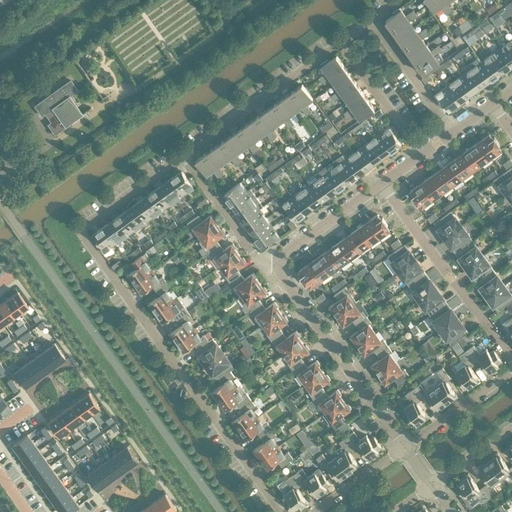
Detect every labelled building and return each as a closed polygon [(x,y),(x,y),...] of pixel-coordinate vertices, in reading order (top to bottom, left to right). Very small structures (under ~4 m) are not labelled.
[(449,12),(440,0),(426,0),(435,11),(441,7),(446,14),(449,12)] [(440,0),(449,12),(452,10),(446,3),(450,0),(440,0)] [(498,11),(501,14),(507,10),(504,6),(498,11)] [(392,29),(415,13),(413,10),(405,15),(399,7),(392,13),(393,14),(386,20),(392,29)] [(501,14),(498,11),(491,15),(494,19),(501,14)] [(398,38),(414,27),(409,21),(417,15),(415,13),(392,29),(398,38)] [(480,23),(482,25),(483,27),(489,22),(487,19),(480,23)] [(472,30),(474,33),(481,28),(478,25),(472,30)] [(405,46),(428,30),(426,27),(418,33),(414,27),(398,38),(405,46)] [(411,55),(426,44),(422,38),(430,33),(428,30),(405,46),(411,55)] [(474,33),(472,30),(465,34),(468,38),(474,33)] [(511,48),(507,42),(498,48),(510,65),(511,63),(511,48)] [(417,64),(440,48),(438,45),(430,50),(426,44),(411,55),(417,64)] [(460,51),(463,55),(469,50),(467,46),(460,51)] [(442,50),(440,48),(417,64),(424,73),(439,62),(434,56),(442,50)] [(510,65),(498,48),(490,55),(501,70),(504,68),(505,69),(510,65)] [(456,59),(463,55),(460,51),(454,56),(456,59)] [(318,78),(320,80),(343,64),(336,55),(329,60),(328,59),(320,64),(326,72),(318,78)] [(501,70),(490,55),(481,61),(493,78),(498,74),(497,73),(501,70)] [(493,78),(481,61),(478,57),(469,63),(472,68),(472,67),(483,83),(486,81),(487,82),(493,78)] [(443,64),(445,67),(452,62),(449,59),(443,64)] [(343,64),(320,80),(322,83),(330,78),(334,84),(349,73),(343,64)] [(445,67),(443,64),(436,68),(439,72),(445,67)] [(483,83),(472,67),(472,68),(463,74),(475,90),(481,86),(480,85),(483,83)] [(349,73),(334,84),(338,90),(331,95),(333,98),(356,82),(349,73)] [(422,78),(425,82),(431,77),(429,73),(422,78)] [(475,90),(463,74),(454,80),(465,95),(469,93),(470,94),(475,90)] [(68,95),(69,94),(76,89),(69,79),(33,105),(40,115),(45,112),(51,120),(47,124),(54,133),(63,126),(81,113),(68,95)] [(102,97),(90,80),(89,81),(102,98),(106,95),(105,95),(102,97)] [(465,95),(454,80),(446,86),(458,103),(463,99),(462,98),(465,95)] [(356,82),(333,98),(335,101),(343,95),(347,101),(362,90),(356,82)] [(293,90),(309,113),(312,111),(306,103),(313,99),(302,84),(293,90)] [(458,103),(446,86),(434,95),(440,103),(442,101),(447,108),(451,106),(452,107),(458,103)] [(309,113),(293,90),(284,96),(295,111),(301,107),(306,115),(309,113)] [(362,90),(347,101),(351,107),(343,113),(345,115),(368,99),(362,90)] [(295,111),(284,96),(275,103),(291,126),(294,123),(289,116),(295,111)] [(368,99),(345,115),(347,118),(355,113),(360,119),(375,108),(368,99)] [(291,126),(275,103),(266,109),(277,124),(283,120),(289,128),(291,126)] [(277,124),(266,109),(257,115),(274,138),(277,136),(271,128),(277,124)] [(380,109),(373,113),(376,117),(383,112),(380,109)] [(274,138),(257,115),(249,121),(260,137),(265,132),(271,140),(274,138)] [(366,118),(360,123),(362,127),(369,122),(366,118)] [(260,137),(249,121),(240,128),(256,151),(259,149),(254,141),(260,137)] [(362,127),(360,123),(353,128),(356,131),(362,127)] [(380,133),(392,150),(398,146),(397,145),(400,142),(395,135),(398,133),(392,125),(380,133)] [(256,151),(240,128),(231,134),(242,149),(248,145),(253,153),(256,151)] [(349,131),(342,136),(345,139),(351,135),(349,131)] [(392,150),(380,133),(371,140),(382,155),(386,153),(387,154),(392,150)] [(483,140),(480,142),(491,157),(501,149),(498,145),(500,144),(494,137),(493,138),(489,133),(483,138),(483,140)] [(242,149),(231,134),(222,140),(239,163),(242,161),(236,153),(242,149)] [(327,138),(326,136),(325,135),(318,140),(321,143),(327,138)] [(338,144),(345,139),(342,136),(336,141),(338,144)] [(239,163),(222,140),(214,147),(224,162),(230,157),(236,165),(239,163)] [(314,148),(321,143),(318,140),(312,144),(314,148)] [(382,155),(371,140),(363,146),(375,163),(380,159),(379,157),(382,155)] [(476,143),(469,148),(481,164),(491,157),(480,142),(477,144),(476,143)] [(303,151),(305,154),(312,150),(309,146),(303,151)] [(375,163),(363,146),(354,152),(365,168),(368,165),(369,167),(375,163)] [(224,162),(214,147),(205,153),(221,176),(224,174),(218,166),(224,162)] [(464,154),(461,156),(471,171),(481,164),(469,148),(463,152),(464,154)] [(365,168),(354,152),(345,159),(357,175),(363,171),(362,170),(365,168)] [(221,176),(205,153),(196,159),(201,167),(199,168),(205,176),(213,170),(218,178),(221,176)] [(298,154),(292,159),(294,162),(301,157),(298,154)] [(357,175),(345,159),(342,154),(333,161),(336,165),(347,180),(351,178),(351,179),(357,175)] [(456,157),(450,162),(462,178),(471,171),(461,156),(457,158),(456,157)] [(288,167),(294,162),(292,159),(285,163),(288,167)] [(444,168),(441,170),(452,185),(462,178),(450,162),(444,166),(444,168)] [(347,180),(336,165),(327,171),(339,188),(345,184),(344,183),(347,180)] [(274,171),(277,175),(283,170),(281,166),(274,171)] [(511,189),(511,168),(511,167),(493,180),(504,195),(507,193),(506,193),(511,189)] [(437,171),(431,176),(442,192),(452,185),(441,170),(438,172),(437,171)] [(489,174),(491,178),(498,173),(495,170),(489,174)] [(185,193),(196,185),(190,177),(188,178),(183,171),(179,174),(178,173),(173,177),(185,193)] [(277,175),(274,171),(268,176),(270,179),(277,175)] [(339,188),(327,171),(319,178),(330,193),(333,191),(334,192),(339,188)] [(259,182),(263,179),(258,173),(255,175),(259,182)] [(491,178),(489,174),(482,179),(485,183),(491,178)] [(425,182),(422,184),(432,199),(442,192),(431,176),(424,180),(425,182)] [(176,200),(185,193),(173,177),(167,181),(168,182),(165,184),(176,200)] [(330,193),(319,178),(310,184),(322,200),(327,197),(326,195),(330,193)] [(271,186),(267,180),(263,183),(268,189),(271,186)] [(247,191),(240,182),(225,193),(228,196),(226,197),(230,203),(247,191)] [(167,206),(176,200),(165,184),(161,186),(161,185),(155,189),(167,206)] [(322,200),(310,184),(301,190),(312,206),(315,203),(316,204),(322,200)] [(419,202),(422,206),(432,199),(422,184),(418,186),(418,185),(411,190),(414,194),(412,196),(417,203),(419,202)] [(272,196),(276,193),(271,186),(268,189),(272,196)] [(477,186),(471,190),(473,194),(480,189),(477,186)] [(236,207),(238,211),(257,197),(250,188),(247,191),(230,203),(234,208),(236,207)] [(158,212),(167,206),(155,189),(149,193),(150,194),(147,197),(158,212)] [(312,206),(301,190),(292,196),(304,213),(310,209),(309,208),(312,206)] [(473,194),(471,190),(464,195),(467,199),(473,194)] [(304,213),(292,196),(283,203),(294,218),(298,216),(299,217),(304,213)] [(149,218),(158,212),(147,197),(144,199),(143,198),(137,202),(149,218)] [(259,208),(263,206),(257,197),(238,211),(240,214),(239,215),(243,220),(259,208)] [(208,202),(206,198),(199,203),(202,207),(208,202)] [(450,202),(452,206),(459,201),(456,198),(450,202)] [(278,208),(282,205),(277,199),(274,201),(278,208)] [(140,225),(149,218),(137,202),(132,206),(133,207),(129,209),(140,225)] [(446,211),(452,206),(450,202),(443,207),(446,211)] [(282,205),(278,208),(283,214),(287,212),(282,205)] [(259,208),(243,220),(247,226),(248,225),(250,228),(266,217),(259,208)] [(132,231),(140,225),(129,209),(126,212),(125,210),(120,214),(132,231)] [(185,213),(188,217),(195,212),(192,209),(185,213)] [(445,237),(462,225),(451,210),(436,221),(443,230),(441,232),(445,237)] [(181,221),(188,217),(185,213),(179,218),(181,221)] [(200,236),(217,223),(214,219),(215,218),(212,213),(203,220),(198,214),(187,222),(192,229),(194,227),(200,236)] [(437,217),(434,213),(428,217),(431,221),(437,217)] [(123,237),(132,231),(120,214),(114,218),(115,220),(112,222),(123,237)] [(381,218),(378,214),(371,219),(372,220),(368,222),(379,237),(389,230),(386,225),(388,224),(382,217),(381,218)] [(266,217),(250,228),(253,231),(252,232),(256,238),(272,226),(266,217)] [(297,226),(292,219),(288,222),(293,229),(297,226)] [(177,225),(175,221),(168,226),(171,229),(177,225)] [(114,244),(123,237),(112,222),(109,224),(108,223),(102,227),(114,244)] [(369,244),(379,237),(368,222),(365,224),(364,223),(358,228),(369,244)] [(217,223),(200,236),(206,244),(199,249),(203,255),(208,252),(220,244),(216,238),(225,232),(222,227),(221,228),(217,223)] [(462,225),(445,237),(449,243),(451,241),(457,251),(472,240),(462,225)] [(272,226),(256,238),(260,243),(261,242),(263,246),(270,241),(272,243),(280,237),(272,226)] [(103,252),(114,244),(102,227),(97,231),(98,232),(94,235),(99,242),(96,244),(103,252)] [(359,251),(369,244),(358,228),(351,233),(352,234),(349,236),(359,251)] [(163,238),(170,233),(167,229),(160,234),(163,238)] [(163,238),(160,234),(154,239),(157,242),(163,238)] [(350,258),(359,251),(349,236),(346,238),(345,237),(338,242),(350,258)] [(146,247),(153,242),(150,238),(144,243),(146,247)] [(394,247),(401,243),(398,239),(391,243),(394,247)] [(472,240),(457,251),(464,260),(462,261),(466,267),(483,254),(472,240)] [(340,265),(350,258),(338,242),(332,247),(333,248),(329,250),(340,265)] [(220,244),(208,252),(213,258),(215,256),(221,265),(238,253),(235,248),(236,247),(233,243),(224,249),(220,244)] [(398,271),(415,258),(411,253),(409,254),(402,245),(387,256),(398,271)] [(133,251),(135,255),(142,250),(139,246),(133,251)] [(330,272),(340,265),(329,250),(326,252),(325,251),(319,256),(330,272)] [(377,254),(379,258),(386,253),(383,250),(377,254)] [(129,259),(135,255),(133,251),(126,256),(129,259)] [(135,282),(152,270),(146,262),(151,259),(146,252),(134,260),(138,266),(127,274),(130,278),(132,277),(135,282)] [(238,253),(221,265),(227,274),(225,275),(229,281),(241,273),(237,268),(246,261),(243,257),(242,258),(238,253)] [(373,263),(379,258),(377,254),(370,259),(373,263)] [(483,254),(466,267),(470,272),(471,271),(478,280),(493,269),(483,254)] [(321,279),(330,272),(319,256),(312,261),(313,262),(310,264),(321,279)] [(415,258),(398,271),(409,285),(424,274),(417,265),(419,264),(415,258)] [(122,264),(119,260),(112,265),(115,269),(122,264)] [(310,286),(321,279),(310,264),(307,266),(306,265),(299,270),(302,275),(300,276),(305,283),(307,282),(310,286)] [(365,266),(359,271),(361,274),(368,270),(365,266)] [(493,269),(478,280),(485,289),(483,290),(487,296),(504,283),(493,269)] [(156,290),(167,282),(162,275),(158,278),(152,270),(135,282),(139,287),(137,288),(140,293),(152,284),(156,290)] [(355,279),(357,278),(361,274),(359,271),(352,275),(355,279)] [(241,273),(229,281),(234,287),(236,286),(242,294),(259,282),(256,277),(257,276),(254,272),(244,278),(241,273)] [(424,274),(409,285),(419,300),(436,288),(432,282),(430,284),(424,274)] [(338,282),(340,286),(347,281),(344,278),(338,282)] [(156,312),(173,299),(167,291),(172,288),(167,282),(156,290),(159,295),(148,303),(151,308),(153,307),(156,312)] [(267,290),(264,286),(263,287),(259,282),(242,294),(238,297),(244,305),(242,307),(246,313),(250,310),(250,311),(262,302),(258,297),(267,290)] [(340,286),(338,282),(331,287),(334,291),(340,286)] [(511,294),(504,283),(487,296),(491,301),(492,300),(499,309),(511,300),(511,294)] [(337,315),(355,302),(356,301),(345,286),(334,294),(338,300),(329,306),(332,311),(333,310),(337,315)] [(436,288),(419,300),(430,314),(445,304),(438,294),(440,293),(436,288)] [(17,291),(9,296),(19,311),(27,305),(17,291)] [(319,302),(325,297),(323,293),(316,298),(319,302)] [(9,296),(1,302),(11,317),(19,311),(9,296)] [(177,319),(188,311),(183,304),(179,308),(173,299),(156,312),(160,316),(158,317),(161,322),(173,314),(177,319)] [(356,301),(355,302),(337,315),(340,320),(339,320),(342,325),(351,318),(355,324),(367,315),(369,314),(358,299),(356,301)] [(262,302),(250,311),(254,317),(257,315),(263,324),(280,311),(277,306),(278,305),(275,301),(265,308),(262,302)] [(1,302),(0,302),(0,317),(3,322),(11,317),(1,302)] [(445,304),(430,314),(440,329),(457,317),(453,311),(451,313),(445,304)] [(177,341),(194,329),(188,320),(192,317),(188,311),(177,319),(180,324),(169,333),(172,337),(174,336),(177,341)] [(280,311),(263,324),(269,332),(267,334),(271,340),(283,332),(279,326),(288,320),(285,315),(284,316),(280,311)] [(367,315),(355,324),(359,329),(350,336),(353,340),(354,339),(358,344),(375,332),(369,323),(371,321),(367,315)] [(457,317),(440,329),(451,344),(466,333),(459,324),(461,322),(457,317)] [(194,329),(177,341),(180,346),(179,347),(182,351),(194,343),(197,348),(209,340),(204,334),(200,337),(194,329)] [(283,332),(271,340),(275,346),(278,344),(284,353),(301,340),(298,336),(299,335),(296,330),(286,337),(283,332)] [(375,332),(358,344),(361,349),(360,350),(363,354),(372,348),(376,353),(388,345),(383,339),(381,340),(375,332)] [(202,359),(206,364),(223,352),(212,337),(209,340),(197,348),(204,357),(202,359)] [(301,340),(284,353),(290,361),(288,363),(292,369),(304,361),(300,355),(309,349),(306,344),(304,345),(301,340)] [(54,342),(46,348),(56,362),(64,357),(54,342)] [(388,345),(376,353),(380,358),(371,365),(374,369),(375,368),(379,373),(396,361),(390,352),(392,351),(388,345)] [(465,351),(473,361),(477,358),(488,374),(494,370),(493,369),(498,365),(497,364),(501,361),(494,350),(490,353),(486,348),(479,353),(473,345),(465,351)] [(46,348),(38,354),(48,368),(56,362),(46,348)] [(473,361),(465,351),(459,355),(465,363),(456,370),(460,375),(456,377),(463,388),(467,385),(468,386),(473,383),(474,384),(480,380),(469,365),(473,361)] [(230,369),(230,370),(234,367),(223,352),(206,364),(210,370),(212,368),(218,377),(230,369)] [(38,354),(30,359),(40,374),(48,368),(38,354)] [(30,359),(22,365),(32,380),(40,374),(30,359)] [(304,361),(292,369),(296,375),(299,373),(305,382),(322,370),(319,365),(320,364),(317,360),(307,366),(304,361)] [(396,361),(379,373),(382,378),(381,379),(384,383),(393,377),(397,382),(409,374),(404,368),(402,369),(396,361)] [(22,365),(14,371),(24,385),(32,380),(22,365)] [(457,396),(446,381),(450,378),(443,367),(436,371),(442,380),(434,386),(446,402),(451,399),(452,400),(457,396)] [(219,399),(236,387),(230,379),(234,376),(230,370),(230,369),(218,377),(222,383),(211,391),(214,395),(215,394),(219,399)] [(322,370),(305,382),(311,391),(309,392),(313,398),(325,390),(321,385),(330,378),(327,374),(325,374),(322,370)] [(446,402),(434,386),(426,391),(420,383),(413,388),(421,398),(426,395),(437,411),(442,407),(441,406),(446,402)] [(236,387),(219,399),(222,404),(221,405),(224,410),(236,401),(239,407),(251,399),(246,392),(242,395),(236,387)] [(421,398),(413,388),(405,394),(411,402),(404,407),(408,412),(404,414),(412,425),(416,422),(416,423),(422,420),(423,421),(428,417),(417,402),(421,398)] [(325,390),(313,398),(317,404),(320,403),(326,411),(343,399),(339,394),(341,393),(338,389),(328,395),(325,390)] [(89,392),(81,397),(92,412),(100,406),(89,392)] [(81,397),(73,403),(84,418),(92,412),(81,397)] [(251,399),(239,407),(243,412),(232,420),(235,425),(236,424),(240,429),(257,416),(251,408),(255,405),(251,399)] [(351,407),(348,403),(346,404),(343,399),(326,411),(322,414),(329,422),(327,423),(332,430),(346,420),(342,414),(351,407)] [(73,403),(65,409),(76,423),(84,418),(73,403)] [(65,409),(57,414),(68,429),(76,423),(65,409)] [(57,414),(49,420),(60,435),(68,429),(57,414)] [(257,416),(240,429),(243,433),(242,434),(245,439),(256,431),(260,436),(272,428),(267,422),(263,425),(257,416)] [(272,428),(260,436),(264,441),(253,450),(256,454),(257,453),(261,458),(278,446),(272,437),(276,434),(272,428)] [(345,437),(353,447),(357,444),(368,460),(374,456),(373,455),(378,451),(377,450),(381,447),(374,436),(370,439),(366,434),(360,439),(354,431),(345,437)] [(28,433),(13,444),(19,452),(34,441),(28,433)] [(353,447),(345,437),(339,441),(345,449),(337,455),(349,472),(353,469),(354,470),(360,466),(349,451),(353,447)] [(34,441),(19,452),(25,459),(39,449),(34,441)] [(127,445),(119,451),(130,465),(138,459),(127,445)] [(278,446),(261,458),(264,463),(263,464),(266,468),(277,460),(282,466),(293,457),(288,451),(284,454),(278,446)] [(39,449),(25,459),(30,467),(45,457),(39,449)] [(119,451),(112,456),(122,471),(130,465),(119,451)] [(488,461),(500,477),(508,471),(511,476),(511,464),(508,467),(497,452),(492,456),(493,457),(488,461)] [(349,472),(337,455),(328,461),(322,453),(316,458),(324,468),(328,465),(339,481),(345,477),(344,476),(349,472)] [(112,456),(104,462),(114,477),(122,471),(112,456)] [(45,457),(30,467),(36,475),(51,465),(45,457)] [(500,477),(488,461),(483,464),(482,463),(477,467),(488,482),(484,485),(491,496),(498,492),(492,483),(500,477)] [(104,462),(96,468),(106,482),(114,477),(104,462)] [(51,465),(36,475),(42,483),(56,473),(51,465)] [(96,468),(88,473),(98,488),(106,482),(96,468)] [(294,474),(301,485),(306,481),(317,497),(322,493),(321,492),(327,488),(326,487),(330,484),(319,468),(308,476),(302,468),(294,474)] [(56,473),(42,483),(47,491),(62,481),(56,473)] [(491,496),(484,485),(479,488),(468,473),(463,477),(464,478),(458,482),(459,483),(455,486),(470,507),(481,499),(483,502),(491,496)] [(301,485),(294,474),(278,484),(288,498),(284,501),(292,511),(296,508),(296,509),(302,506),(303,507),(308,503),(297,488),(301,485)] [(62,481),(47,491),(53,499),(68,488),(62,481)] [(68,488),(53,499),(59,507),(73,496),(68,488)] [(166,493),(157,499),(165,511),(171,511),(177,508),(166,493)] [(73,496),(59,507),(62,511),(68,511),(79,504),(73,496)] [(165,511),(157,499),(148,506),(152,511),(165,511)] [(511,511),(508,508),(506,510),(501,503),(490,511),(511,511)]
